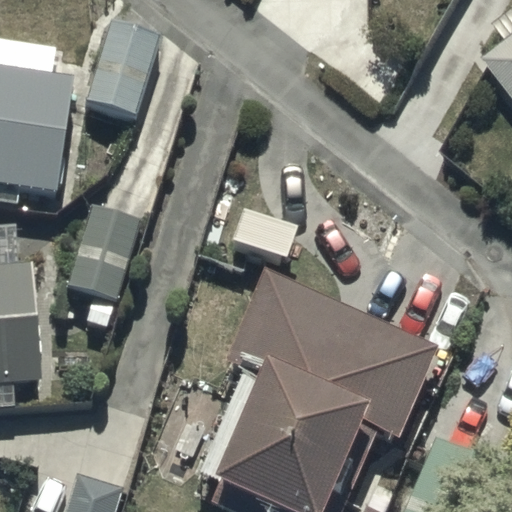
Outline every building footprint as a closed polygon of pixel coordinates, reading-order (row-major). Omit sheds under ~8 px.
[(509,52),(488,70),(511,100),(511,18),(494,34),(509,52)] [(158,47),(104,31),(79,116),(133,131),(158,47)] [(0,202),(57,208),(70,88),(50,86),(53,59),(0,52),(0,202)] [(141,233),(89,218),(66,298),(117,313),(141,233)] [(0,398),(39,396),(31,273),(15,274),(14,265),(0,266),(0,398)] [(328,511),(364,435),(386,447),(395,451),(436,359),(262,282),(221,373),(242,383),(198,482),(218,491),(208,511),(328,511)] [(492,511),(508,470),(433,442),(414,494),(401,489),(392,511),(492,511)] [(115,511),(120,500),(73,485),(63,511),(115,511)]
